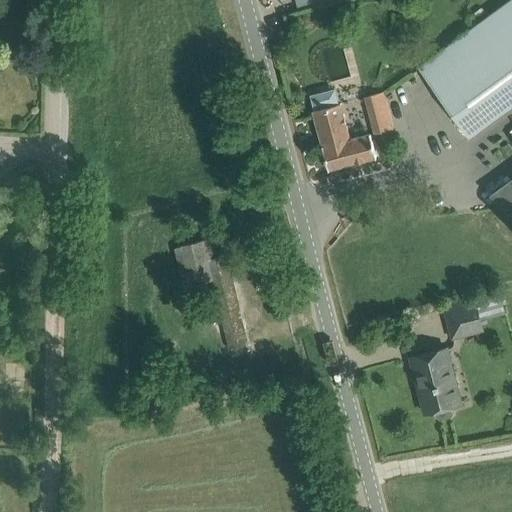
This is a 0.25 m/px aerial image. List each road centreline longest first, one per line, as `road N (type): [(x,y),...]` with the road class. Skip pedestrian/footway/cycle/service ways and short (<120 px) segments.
road 1 (unclassified): [(376,511),(245,0)]
road 2 (track): [(53,183),(42,511)]
road 3 (unclassified): [(53,183),(55,0)]
